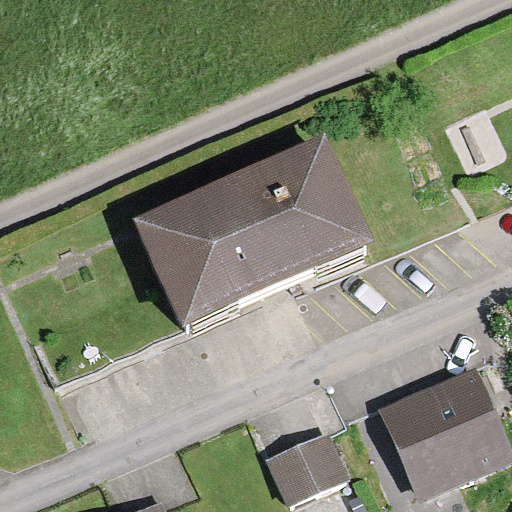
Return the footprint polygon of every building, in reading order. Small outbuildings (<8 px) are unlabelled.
[(480,176),(511,199),(511,159),(499,150),(480,176)] [(325,156),(135,238),(156,287),(178,338),(182,348),(281,306),(373,266),(325,156)] [(156,287),(36,339),(58,390),(178,338),(156,287)] [(475,377),(379,418),(419,511),(420,511),(462,494),(511,472),(511,462),(493,418),(475,377)] [(329,440),(265,465),(284,511),(301,511),(350,491),(329,440)]
